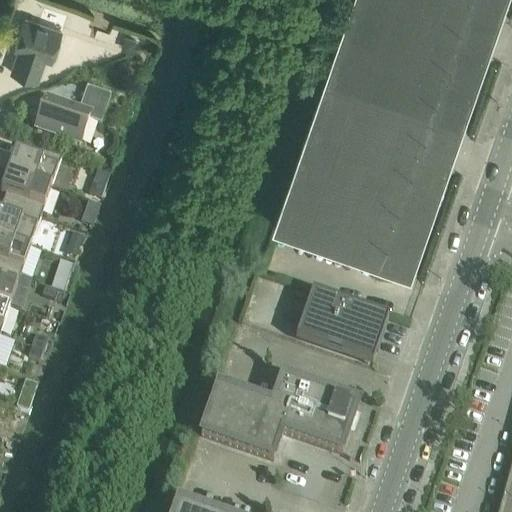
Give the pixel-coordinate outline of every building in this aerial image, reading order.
[(381,263),(472,1),(472,0),(493,0),(501,3),(502,0),(353,0),(275,226),(381,263)] [(61,32),(25,20),(14,49),(19,51),(11,73),(36,82),(44,59),(51,62),(61,32)] [(132,56),(122,60),(123,62),(118,64),(122,72),(142,63),(138,55),(133,57),(132,56)] [(37,123),(38,124),(38,125),(35,133),(80,149),(89,124),(101,128),(111,100),(87,91),(79,114),(46,102),(43,110),(41,111),(40,112),(38,114),(37,115),(36,116),(36,117),(36,118),(36,121),(36,122),(37,123)] [(23,148),(19,159),(15,157),(8,177),(51,192),(62,162),(23,148)] [(97,176),(93,187),(105,192),(110,180),(97,176)] [(51,192),(8,177),(1,197),(5,199),(2,209),(41,222),(51,192)] [(88,206),(84,218),(95,222),(100,210),(88,206)] [(41,222),(2,209),(0,214),(0,241),(30,252),(41,222)] [(73,239),(70,249),(81,252),(84,243),(73,239)] [(30,252),(0,241),(0,274),(20,282),(30,252)] [(20,282),(0,274),(0,307),(10,311),(20,282)] [(57,281),(53,293),(63,296),(67,285),(57,281)] [(45,292),(42,301),(54,305),(57,296),(45,292)] [(312,298),(301,328),(296,344),(372,371),(378,354),(389,324),(312,298)] [(0,338),(10,311),(0,307),(0,338)] [(218,391),(201,440),(273,465),(275,460),(283,438),(342,459),(359,409),(282,383),(273,409),(218,391)] [(25,387),(17,412),(28,415),(36,390),(25,387)]
